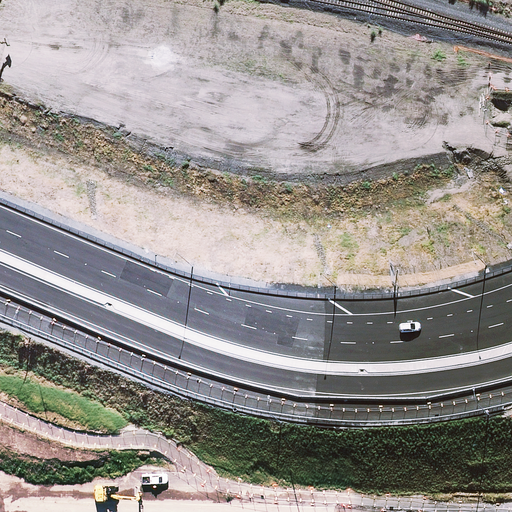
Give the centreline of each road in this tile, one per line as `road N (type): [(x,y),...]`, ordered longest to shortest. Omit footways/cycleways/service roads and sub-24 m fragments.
road 1 (trunk): [(0,227),(236,321),(302,337),(412,336),(511,311)]
road 2 (trunk): [(511,375),(423,393),(263,389),(178,363),(0,287)]
road 3 (tertiary): [(0,497),(232,511)]
